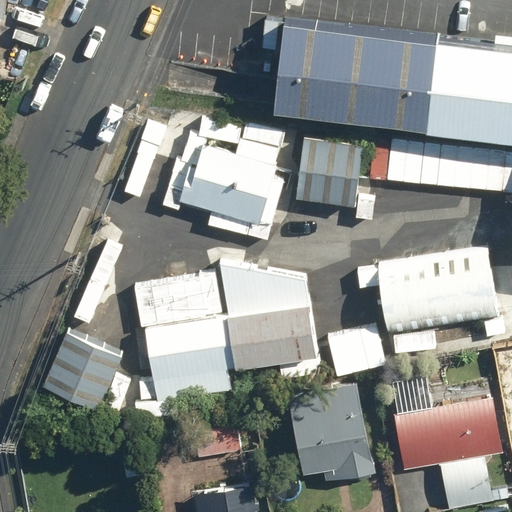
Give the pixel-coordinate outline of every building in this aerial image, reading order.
[(272,108),(511,136),(511,47),(282,21),(272,108)] [(295,194),(354,202),(362,141),(303,133),(295,194)] [(190,164),(180,197),(267,223),(281,179),(271,175),(275,162),(203,140),(195,165),(190,164)] [(386,163),(370,162),(367,204),(383,205),(386,163)] [(449,321),(452,339),(491,332),(489,315),(499,314),(488,245),(377,263),(388,331),(449,321)] [(144,323),(155,398),(228,386),(226,368),(316,353),(304,275),(219,260),(226,311),(144,323)] [(41,383),(97,407),(120,353),(65,329),(41,383)] [(132,401),(155,398),(151,369),(128,373),(132,401)] [(320,469),(322,480),(372,471),(356,380),(286,392),(301,473),(320,469)] [(492,499),(483,452),(502,449),(492,393),(394,411),(404,466),(439,460),(447,507),(492,499)] [(195,427),(199,454),(240,448),(236,421),(195,427)] [(255,511),(251,484),(193,492),(196,511),(255,511)] [(493,488),(494,498),(508,495),(507,486),(493,488)]
